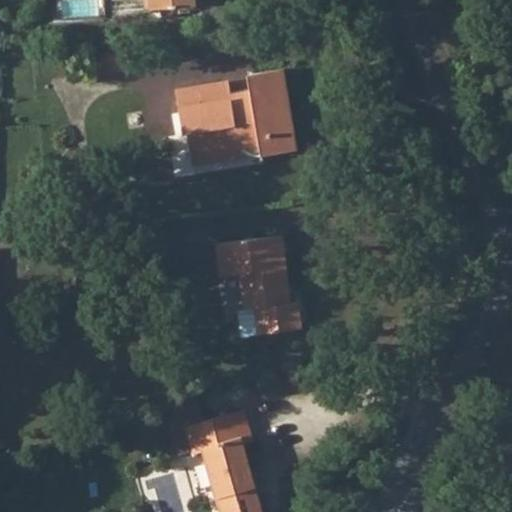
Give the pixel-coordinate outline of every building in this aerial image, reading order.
[(69,0),(68,15),(108,19),(109,0),(69,0)] [(151,0),(153,9),(202,5),(201,0),(151,0)] [(291,115),(285,101),(279,69),(248,74),(251,93),(248,93),(249,101),(232,103),(231,96),(229,83),(177,92),(184,134),(188,133),(191,150),(187,151),(188,156),(192,155),(192,157),(244,148),(245,150),(247,152),(249,154),(252,155),(255,156),(258,156),(261,155),(297,149),(293,127),(290,127),(288,120),(291,115)] [(249,101),(248,93),(231,96),(232,103),(249,101)] [(170,258),(166,232),(141,236),(145,262),(170,258)] [(287,290),(290,290),(283,235),(216,243),(220,276),(240,273),(244,309),(255,307),(259,334),(302,329),(299,301),(289,302),(287,290)] [(238,309),(242,336),(259,334),(255,307),(244,309),(238,309)] [(254,440),(245,410),(204,421),(197,394),(163,405),(171,434),(186,430),(193,454),(204,451),(221,511),(263,511),(244,443),(254,440)] [(186,430),(171,434),(178,458),(193,454),(186,430)]
